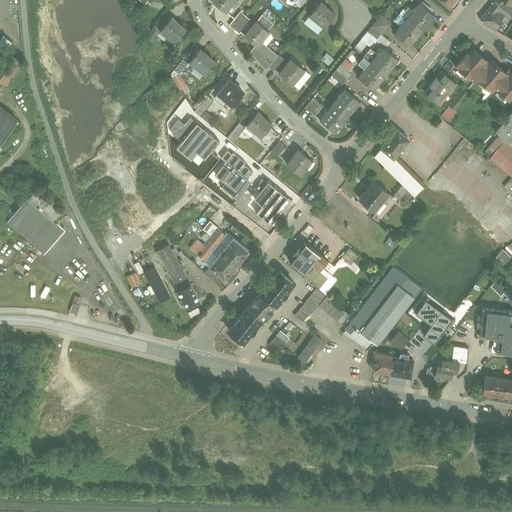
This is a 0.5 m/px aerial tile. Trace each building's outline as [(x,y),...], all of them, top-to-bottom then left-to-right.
[(213,0),(226,10),(226,9),(225,8),(230,1),(235,5),(239,0),(213,0)] [(328,6),(321,0),(310,14),(312,12),(318,17),(317,19),(324,25),(323,25),(324,25),(335,12),(328,5),(328,6)] [(435,13),(419,0),(407,15),(423,28),(435,13)] [(505,0),(494,0),(492,3),(492,2),(481,16),(482,20),(494,27),(503,16),(507,19),(511,12),(511,5),(511,4),(505,0)] [(241,9),(229,23),(234,28),(246,14),(241,9)] [(400,11),(394,18),(400,24),(407,16),(400,10),(400,11)] [(262,13),(245,34),(256,43),(260,38),(268,29),(269,30),(270,30),(268,28),(274,22),(262,13)] [(391,21),(381,13),(372,24),(382,32),(391,21)] [(246,14),(234,28),(240,32),(251,18),(246,14)] [(178,21),(171,15),(161,28),(160,29),(161,29),(163,27),(169,32),(167,34),(175,40),(186,27),(178,20),(178,21)] [(423,28),(407,15),(407,16),(400,24),(394,31),(396,32),(395,34),(400,38),(401,36),(410,44),(423,28)] [(156,24),(145,36),(150,42),(161,29),(160,29),(161,28),(156,24)] [(382,32),(372,24),(368,29),(378,37),(382,32)] [(278,53),(260,38),(256,43),(250,50),(257,58),(256,59),(259,62),(260,61),(266,68),(269,65),(278,53)] [(377,52),(371,60),(386,72),(399,57),(383,44),(377,52)] [(370,46),(364,54),(371,60),(377,52),(370,46)] [(215,59),(200,47),(190,60),(191,59),(205,70),(204,71),(204,72),(215,59)] [(489,60),(474,47),(469,53),(467,51),(456,63),(475,78),(477,75),(492,87),(495,84),(509,96),(511,92),(511,70),(511,71),(508,68),(506,70),(491,58),(489,60)] [(9,49),(0,59),(0,79),(6,84),(24,62),(9,49)] [(278,53),(269,65),(274,69),(285,57),(279,52),(278,53)] [(183,57),(174,68),(179,73),(188,62),(183,57)] [(291,57),(285,64),(285,65),(280,71),(293,82),(291,80),(296,74),(298,75),(304,68),(305,68),(291,57)] [(386,72),(371,60),(358,75),(374,88),(386,72)] [(351,71),(341,63),(336,68),(347,77),(351,71)] [(347,77),(336,68),(332,73),(343,82),(347,77)] [(442,68),(424,89),(439,102),(457,81),(449,74),(451,73),(447,70),(446,72),(442,68)] [(177,72),(172,75),(180,87),(185,84),(177,72)] [(228,78),(214,96),(220,101),(225,95),(233,101),(232,103),(243,90),(228,78)] [(360,99),(345,86),(332,102),(348,114),(360,99)] [(463,86),(440,114),(446,119),(455,109),(454,107),(468,90),(463,86)] [(207,93),(194,109),(200,114),(213,98),(207,93)] [(314,95),(306,105),(315,113),(323,103),(314,95)] [(0,140),(19,118),(0,101),(0,140)] [(332,102),(320,117),(335,130),(348,114),(332,102)] [(511,107),(494,128),(506,138),(507,137),(511,141),(511,107)] [(272,121),(257,110),(247,123),(249,121),(262,132),(261,134),(272,121)] [(172,131),(182,140),(192,128),(178,116),(170,125),(172,131)] [(240,121),(228,136),(234,140),(246,125),(240,121)] [(182,140),(177,145),(191,156),(197,149),(204,156),(219,139),(207,128),(205,130),(199,125),(195,130),(192,128),(182,140)] [(396,127),(385,140),(384,139),(381,143),(382,144),(381,145),(393,155),(394,154),(397,150),(400,152),(404,147),(402,145),(408,137),(396,127)] [(279,139),(271,149),(277,154),(285,144),(279,139)] [(511,146),(504,139),(496,149),(490,144),(484,151),(511,174),(511,146)] [(424,184),(394,154),(393,155),(381,145),(373,154),(414,194),(424,184)] [(299,147),(293,154),(292,153),(286,161),(300,172),(306,165),(304,163),(310,157),(312,158),(299,147)] [(246,160),(233,149),(231,151),(227,148),(221,155),(225,159),(215,172),(225,180),(221,185),(236,197),(247,184),(243,180),(252,169),(244,162),(246,160)] [(280,188),(268,178),(267,180),(262,177),(255,186),(259,189),(253,196),(261,203),(255,210),(270,222),(275,215),(280,219),(289,208),(281,201),(284,196),(278,191),(280,188)] [(393,194),(375,179),(359,197),(373,208),(377,205),(381,209),(393,194)] [(62,211),(36,188),(29,197),(54,219),(55,219),(62,211)] [(29,197),(8,220),(44,253),(57,238),(58,238),(66,229),(55,219),(54,219),(29,197)] [(112,228),(120,223),(115,214),(107,218),(112,228)] [(204,242),(211,249),(219,240),(225,233),(225,232),(217,226),(211,233),(204,242)] [(191,246),(196,251),(204,242),(211,233),(205,229),(191,246)] [(224,245),(233,235),(227,230),(225,232),(225,233),(219,240),(224,245)] [(213,258),(209,264),(215,270),(217,271),(225,277),(248,248),(241,242),(240,240),(239,241),(233,235),(224,245),(217,254),(213,258)] [(327,258),(304,239),(289,257),(306,271),(312,276),(319,268),(327,258)] [(495,256),(503,263),(511,252),(511,242),(509,240),(495,256)] [(213,258),(217,254),(211,249),(204,242),(196,251),(205,258),(208,254),(213,258)] [(167,243),(158,247),(171,271),(179,267),(167,243)] [(358,253),(349,245),(341,254),(350,262),(358,253)] [(393,264),(345,326),(350,330),(355,325),(377,341),(420,285),(393,264)] [(200,298),(182,265),(179,267),(171,271),(168,273),(186,305),(200,298)] [(169,296),(154,266),(145,271),(160,301),(169,296)] [(279,268),(260,291),(275,303),(281,295),(284,297),(290,289),(287,287),(294,279),(279,268)] [(319,268),(312,276),(306,271),(303,274),(319,286),(327,275),(319,268)] [(139,283),(135,273),(127,276),(131,287),(139,283)] [(495,277),(490,282),(500,292),(505,287),(495,277)] [(316,285),(294,313),(303,321),(325,293),(316,285)] [(275,303),(260,291),(248,306),(262,318),(267,313),(268,314),(272,309),(270,308),(275,303)] [(349,312),(326,294),(319,303),(342,321),(349,312)] [(452,316),(425,297),(415,311),(430,322),(422,332),(434,341),(452,316)] [(511,306),(480,304),(478,335),(493,336),(492,349),(511,350),(511,306)] [(248,306),(229,330),(243,341),(250,333),(252,335),(258,328),(256,326),(262,318),(248,306)] [(288,337),(280,330),(267,346),(275,353),(288,337)] [(398,330),(390,339),(400,347),(403,343),(408,338),(398,330)] [(422,339),(409,337),(408,338),(403,343),(421,346),(422,339)] [(468,345),(453,343),(453,347),(451,357),(459,359),(466,360),(468,345)] [(447,346),(437,357),(436,363),(441,364),(442,356),(451,357),(453,347),(447,346)] [(309,365),(316,354),(308,349),(302,360),(309,365)] [(393,354),(377,351),(377,353),(374,352),(372,362),(375,363),(374,370),(390,373),(393,354)] [(399,355),(393,354),(390,373),(410,376),(413,358),(399,355)] [(451,357),(442,356),(441,364),(436,363),(435,375),(451,378),(452,370),(457,370),(459,359),(451,357)] [(433,368),(427,367),(425,379),(431,380),(433,368)] [(511,377),(485,374),(482,393),(511,396),(511,377)]
